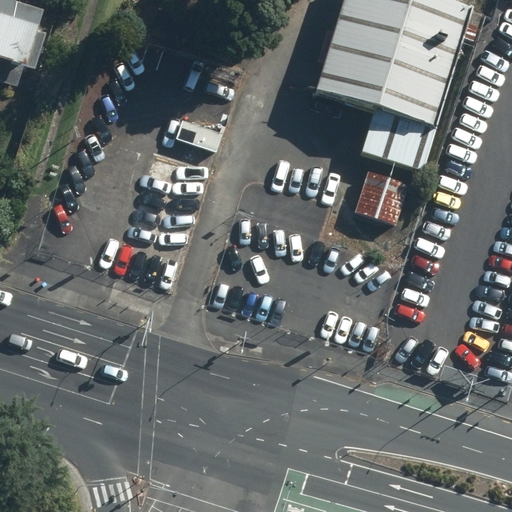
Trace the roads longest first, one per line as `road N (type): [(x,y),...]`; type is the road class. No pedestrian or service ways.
road 1 (primary): [(276,395),(511,464)]
road 2 (primary): [(115,511),(88,438),(71,416),(0,365)]
road 3 (primary): [(416,511),(254,457)]
